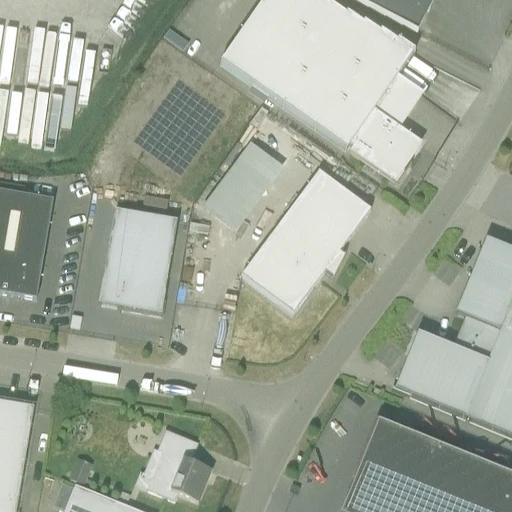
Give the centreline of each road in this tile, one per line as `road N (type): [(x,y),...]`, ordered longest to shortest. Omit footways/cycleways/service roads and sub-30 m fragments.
road 1 (unclassified): [(290,418),(392,290),(511,105)]
road 2 (unclassified): [(290,418),(213,392),(0,357)]
